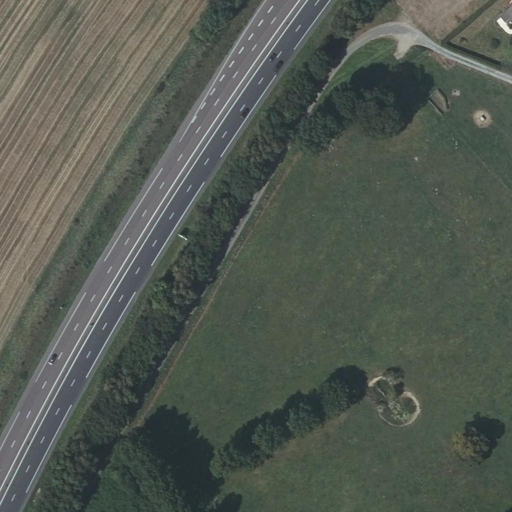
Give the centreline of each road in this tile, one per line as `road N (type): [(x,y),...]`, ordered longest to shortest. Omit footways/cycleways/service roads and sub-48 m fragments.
road 1 (residential): [(67,511),(312,92),(343,53),(380,27),(402,26),(511,75)]
road 2 (motorway): [(7,511),(137,271),(320,0)]
road 3 (motorway): [(281,0),(186,134),(42,375),(0,461)]
